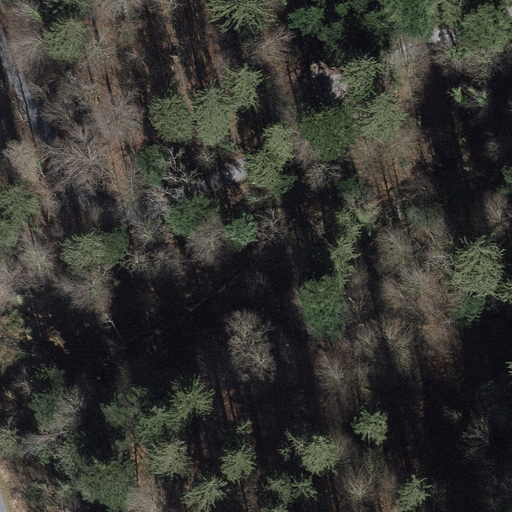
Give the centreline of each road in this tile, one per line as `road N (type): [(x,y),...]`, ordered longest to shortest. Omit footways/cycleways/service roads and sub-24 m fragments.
road 1 (track): [(0,42),(59,160),(95,206),(145,217),(254,165),(341,86),(511,7)]
road 2 (track): [(511,92),(296,126)]
